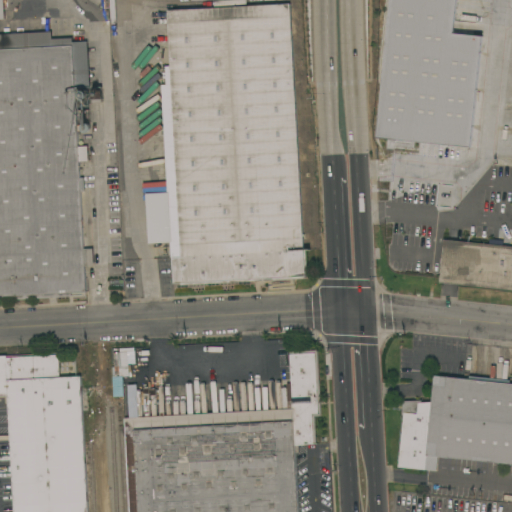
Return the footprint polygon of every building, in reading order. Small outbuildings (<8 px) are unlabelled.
[(455,0),(387,0),(377,138),(471,146),(479,35),(453,33),(455,0)] [(304,251),(306,251),(307,278),(180,285),(180,283),(173,283),(172,257),(171,257),(170,242),(149,243),(146,193),(167,192),(162,102),(144,103),(143,86),(161,85),(161,84),(166,84),(165,66),(170,66),(167,10),(290,3),(304,251)] [(0,33),(51,31),(52,39),(72,37),(73,41),(87,41),(90,88),(75,89),(80,178),(84,177),(85,191),(81,191),(84,249),(93,248),(94,265),(85,266),(86,292),(71,293),(71,296),(8,300),(8,296),(0,296),(0,33)] [(511,289),(439,282),(441,264),(441,257),(442,257),(444,239),(511,246),(511,289)] [(129,511),(124,420),(125,420),(125,418),(288,409),(286,383),(291,383),(289,351),(317,350),(321,416),(314,416),(316,443),(295,445),(298,511),(129,511)] [(14,511),(8,395),(0,395),(0,355),(7,355),(7,357),(59,354),(60,377),(81,376),(88,511),(14,511)] [(511,463),(438,456),(436,471),(398,467),(404,415),(402,414),(403,401),(419,400),(418,402),(432,402),(434,375),(511,382),(511,463)]
